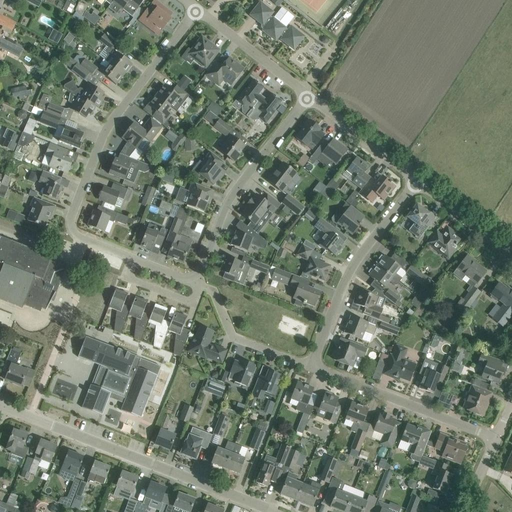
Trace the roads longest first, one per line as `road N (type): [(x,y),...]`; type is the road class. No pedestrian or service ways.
road 1 (residential): [(134,258),(75,236),(71,218),(104,132),(197,9)]
road 2 (tertiary): [(275,511),(5,407)]
road 3 (residential): [(193,282),(228,201),(307,98)]
road 4 (residential): [(311,366),(350,267),(416,181)]
road 5 (residential): [(496,438),(311,366)]
road 6 (residential): [(311,366),(233,338),(201,285)]
road 7 (residential): [(307,98),(197,9)]
road 8 (residential): [(416,181),(307,98)]
road 9 (residential): [(511,254),(416,181)]
